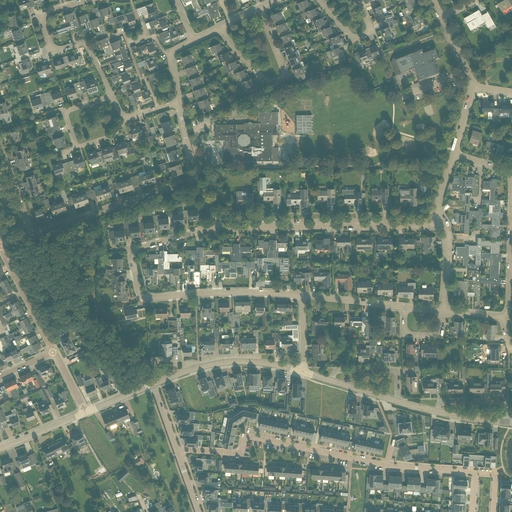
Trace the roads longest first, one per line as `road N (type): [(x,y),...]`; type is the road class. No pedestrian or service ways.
road 1 (residential): [(175,449),(235,453),(245,435),(376,463),(476,473)]
road 2 (residential): [(302,296),(146,298),(131,256),(137,248),(216,227)]
road 3 (residential): [(216,227),(436,221)]
road 4 (residential): [(32,234),(195,180)]
road 5 (residential): [(257,7),(283,71),(273,81),(218,26)]
road 6 (tertiary): [(303,372),(226,361),(152,384)]
